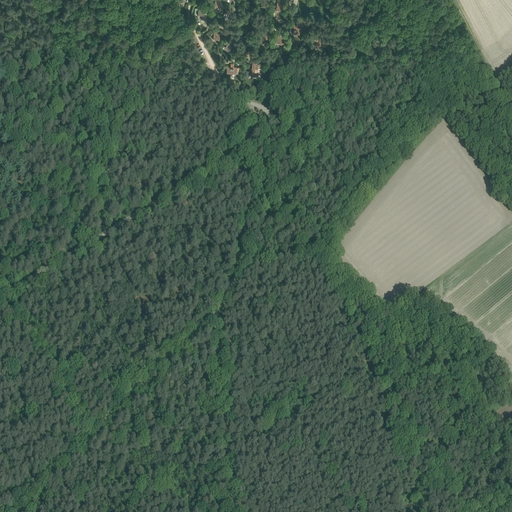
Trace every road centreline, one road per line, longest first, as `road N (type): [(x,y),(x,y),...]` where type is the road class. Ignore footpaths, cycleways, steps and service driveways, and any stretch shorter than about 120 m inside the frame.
road 1 (track): [(244,145),(0,297)]
road 2 (track): [(232,511),(213,315)]
road 3 (unclassified): [(275,119),(338,75),(376,0)]
road 4 (track): [(213,315),(239,265),(250,214),(271,184)]
